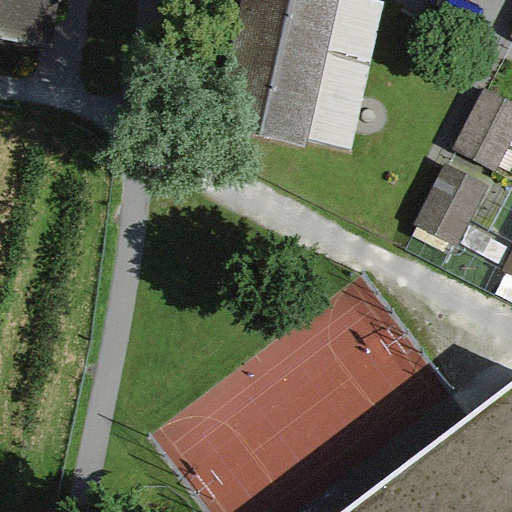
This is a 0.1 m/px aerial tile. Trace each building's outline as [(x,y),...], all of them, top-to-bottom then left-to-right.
[(68,0),(0,0),(0,45),(63,52),(68,0)] [(333,0),(246,0),(221,123),(305,140),(333,0)] [(492,167),(511,125),(511,104),(487,92),(458,150),(492,167)] [(456,242),(485,184),(451,167),(422,225),(456,242)] [(511,511),(511,400),(364,511),(511,511)]
